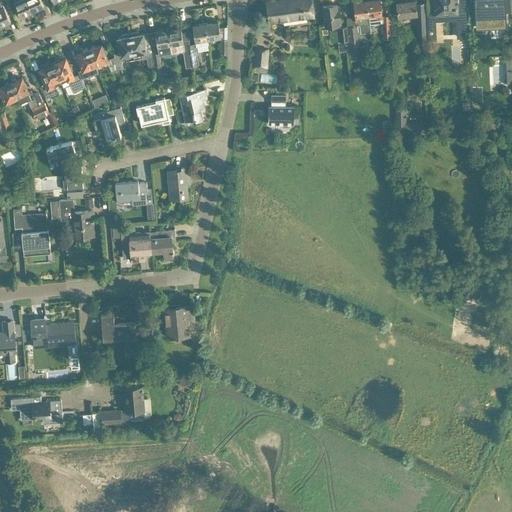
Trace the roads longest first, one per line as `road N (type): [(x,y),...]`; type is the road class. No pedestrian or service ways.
road 1 (residential): [(82,288),(192,272),(222,141)]
road 2 (residential): [(0,54),(109,11),(164,0)]
road 3 (residential): [(222,141),(98,168),(99,194)]
road 4 (residential): [(222,141),(236,73),(238,0)]
